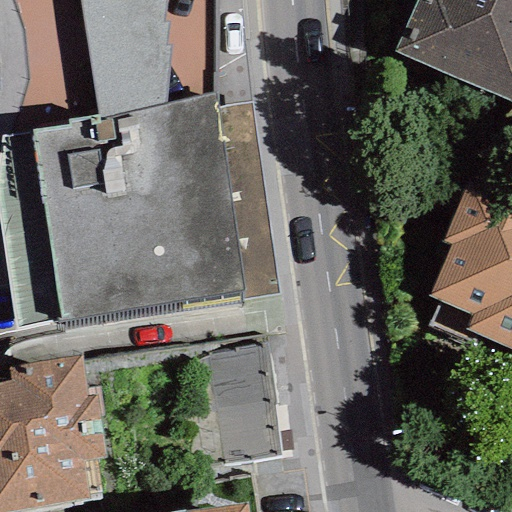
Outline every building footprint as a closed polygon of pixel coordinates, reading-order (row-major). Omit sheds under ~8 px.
[(78,0),(94,112),(97,120),(166,98),(172,37),(166,36),(169,17),(162,13),(164,0),(78,0)] [(511,0),(420,0),(402,48),(511,91),(511,0)] [(28,130),(1,134),(0,140),(0,225),(17,326),(58,313),(244,278),(213,83),(166,98),(97,120),(94,112),(68,114),(69,122),(28,123),(28,130)] [(511,190),(463,171),(439,233),(448,236),(428,288),(438,292),(427,320),(473,338),(478,325),(511,337),(511,190)] [(80,342),(8,354),(11,365),(1,366),(0,367),(0,504),(88,484),(83,451),(104,445),(95,381),(85,383),(80,342)] [(246,511),(244,493),(133,510),(133,511),(246,511)]
